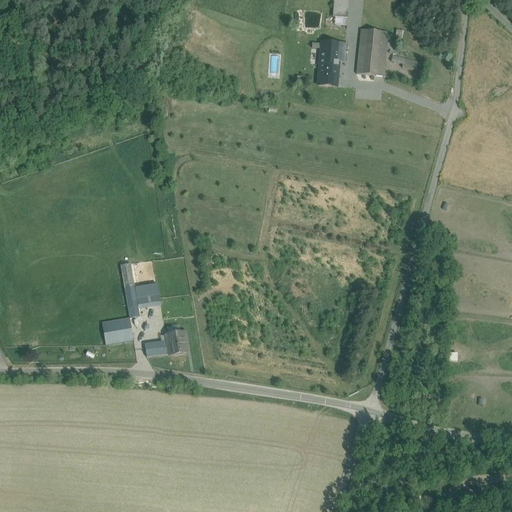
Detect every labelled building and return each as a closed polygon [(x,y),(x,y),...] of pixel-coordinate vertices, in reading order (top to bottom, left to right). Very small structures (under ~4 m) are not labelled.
[(348,0),(334,0),(334,11),(348,12),(348,0)] [(348,12),(334,11),(333,18),(347,19),(348,12)] [(387,34),(361,31),(357,75),(383,78),(387,34)] [(346,46),(322,43),(320,66),(338,67),(338,62),(345,63),(346,46)] [(419,64),(392,57),(391,63),(402,66),(402,69),(417,73),(419,64)] [(338,67),(320,66),(318,86),(336,87),(338,67)] [(130,266),(120,268),(130,320),(130,321),(140,319),(138,307),(135,290),(130,266)] [(157,286),(135,290),(138,307),(160,304),(157,286)] [(130,320),(102,325),(106,348),(133,343),(130,321),(130,320)] [(186,334),(166,337),(167,343),(162,344),(164,356),(169,355),(170,356),(187,353),(185,341),(187,341),(186,334)] [(162,344),(144,347),(146,359),(164,356),(162,344)]
